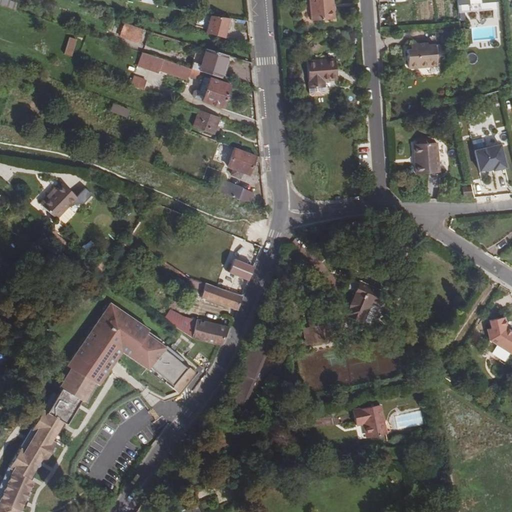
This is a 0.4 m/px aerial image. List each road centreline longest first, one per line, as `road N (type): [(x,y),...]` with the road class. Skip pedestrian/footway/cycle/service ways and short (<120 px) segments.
road 1 (tertiary): [(119,511),(221,366),(282,208)]
road 2 (tertiary): [(282,208),(263,0)]
road 3 (residential): [(381,202),(364,0)]
